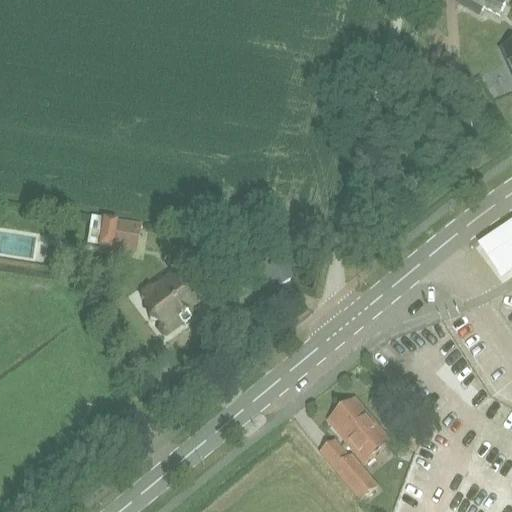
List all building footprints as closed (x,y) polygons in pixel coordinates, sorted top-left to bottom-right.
[(463,0),(498,18),(505,6),(501,4),(502,0),(463,0)] [(511,47),(501,53),(511,77),(511,47)] [(511,220),(480,243),(503,278),(511,271),(511,220)] [(98,250),(136,256),(141,226),(103,221),(98,250)] [(269,271),(279,288),(293,280),(283,262),(269,271)] [(201,312),(202,308),(199,304),(195,304),(189,299),(190,291),(182,289),(172,277),(151,293),(149,291),(143,296),(144,298),(141,300),(149,310),(148,319),(156,320),(161,326),(159,327),(158,332),(162,338),(166,338),(181,327),(185,327),(189,324),(190,321),(201,312)] [(365,467),(390,446),(354,403),(329,424),(365,467)] [(377,490),(351,460),(336,473),(362,503),(377,490)] [(511,511),(511,492),(499,511),(511,511)]
